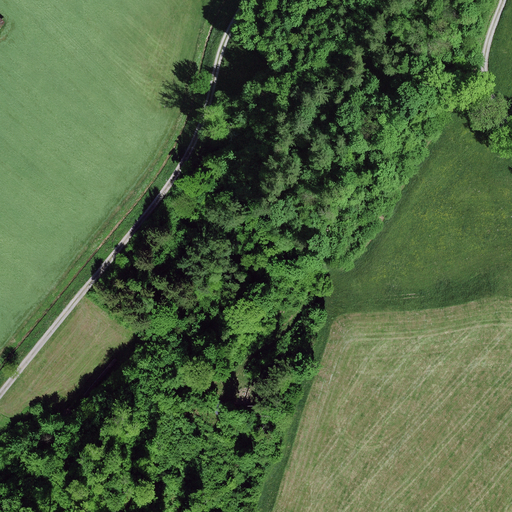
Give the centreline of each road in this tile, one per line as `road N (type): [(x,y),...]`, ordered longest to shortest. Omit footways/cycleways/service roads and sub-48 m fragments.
road 1 (track): [(249,0),(225,79),(183,166),(0,393)]
road 2 (track): [(511,124),(484,83),(504,0)]
